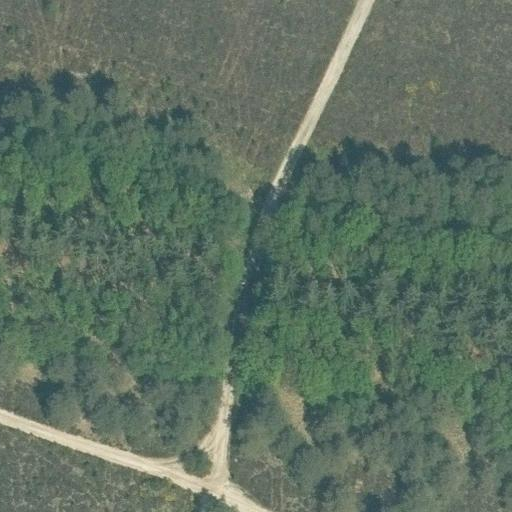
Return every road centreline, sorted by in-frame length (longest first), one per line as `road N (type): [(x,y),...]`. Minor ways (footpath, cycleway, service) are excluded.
road 1 (track): [(204,511),(258,231),(366,0)]
road 2 (track): [(247,511),(151,469),(0,418)]
